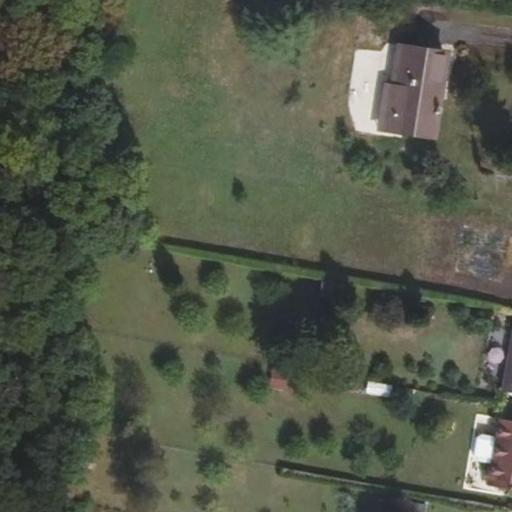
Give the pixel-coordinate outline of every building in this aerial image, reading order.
[(433,140),(445,53),(399,47),(392,89),(389,114),(406,117),(404,135),(433,140)] [(404,135),(406,117),(389,114),(392,89),(385,88),(377,131),(404,135)] [(511,325),(499,385),(511,388),(511,325)] [(507,486),(511,455),(511,419),(481,415),(479,436),(474,461),(471,480),(507,486)] [(474,461),(479,436),(470,434),(466,435),(460,438),(459,451),(464,459),(474,461)]
